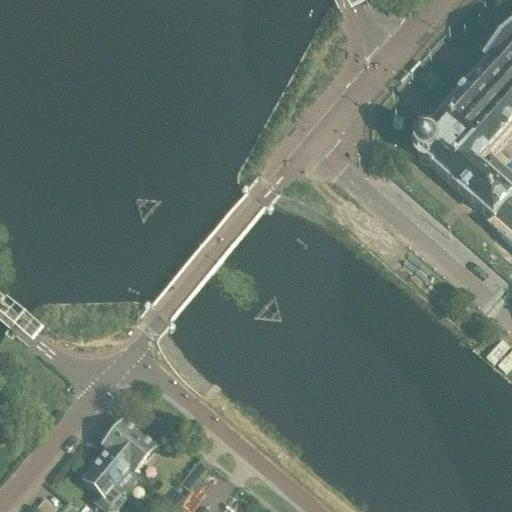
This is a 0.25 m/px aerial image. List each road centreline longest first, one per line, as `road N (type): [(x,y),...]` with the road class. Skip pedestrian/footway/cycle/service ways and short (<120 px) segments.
road 1 (unclassified): [(511,323),(311,150),(386,59)]
road 2 (unclassified): [(100,389),(131,355),(315,511)]
road 3 (residential): [(0,506),(100,389)]
road 4 (residential): [(100,389),(0,313)]
